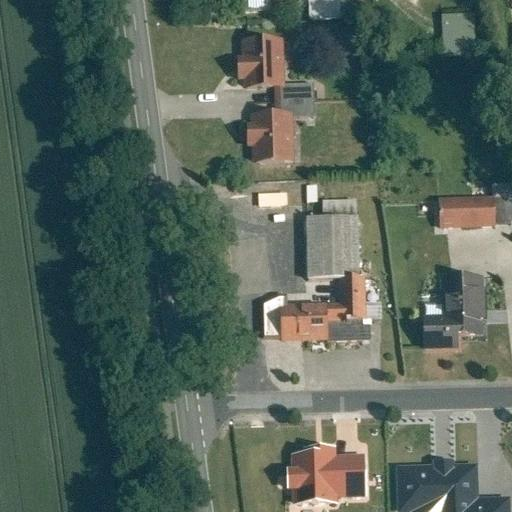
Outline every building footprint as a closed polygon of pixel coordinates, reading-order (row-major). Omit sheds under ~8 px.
[(313,0),(314,24),(347,23),(346,0),(313,0)] [(442,18),(444,57),(475,55),(473,16),(442,18)] [(291,45),(248,45),(248,93),(291,93),(291,45)] [(301,117),(254,119),(256,169),(303,167),(301,117)] [(443,200),(444,232),(502,229),(501,198),(443,200)] [(367,219),(313,221),(314,283),(368,282),(367,219)] [(447,320),(426,320),(427,350),(465,350),(465,339),(492,339),(491,277),(446,278),(447,320)] [(285,300),(268,309),(270,340),(287,339),(288,349),(373,344),(369,282),(343,283),(345,308),(294,311),(293,300),(285,300)] [(334,451),(287,454),(288,472),(283,473),(284,494),(291,494),(292,510),(337,508),(337,502),(366,500),(363,460),(335,462),(334,451)] [(472,465),(397,469),(398,511),(509,511),(508,496),(473,498),(472,465)]
